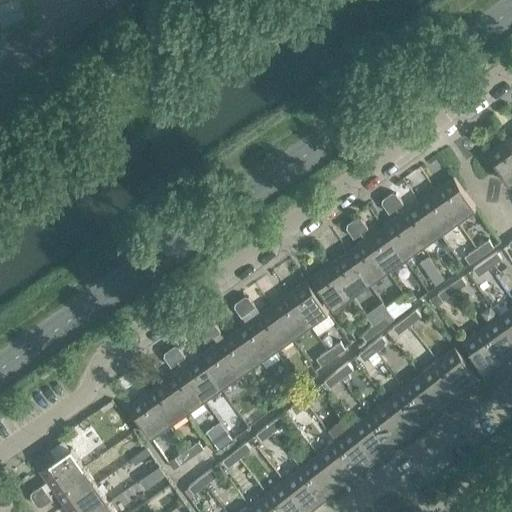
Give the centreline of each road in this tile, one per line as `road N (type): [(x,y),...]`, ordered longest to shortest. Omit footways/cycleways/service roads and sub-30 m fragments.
road 1 (residential): [(0,453),(76,400),(109,348),(511,63)]
road 2 (residential): [(346,511),(511,383)]
road 3 (unclassified): [(0,76),(107,0)]
